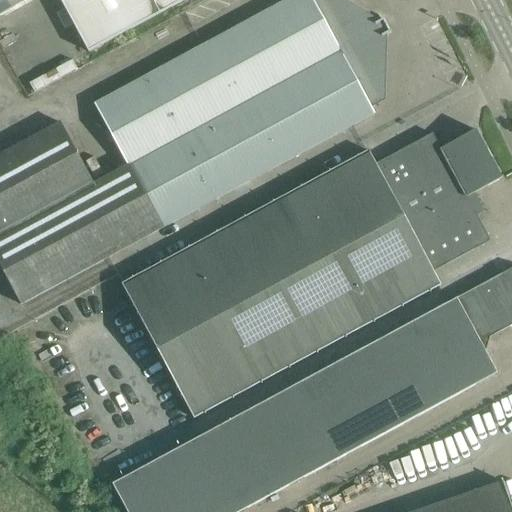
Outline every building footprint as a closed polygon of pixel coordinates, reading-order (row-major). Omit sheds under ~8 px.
[(0,0),(0,16),(30,0),(0,0)] [(128,168),(95,186),(94,187),(60,124),(0,156),(0,267),(20,305),(97,265),(354,127),(374,115),(369,106),(382,100),(383,38),(391,34),(384,21),(376,25),(335,0),(290,0),(95,106),(128,168)] [(189,0),(60,0),(91,55),(189,0)] [(54,23),(9,46),(33,92),(78,69),(54,23)] [(470,198),(502,181),(476,133),(441,152),(433,137),(376,167),(368,154),(122,286),(194,420),(440,287),(433,274),(489,243),(473,214),(477,212),(470,198)] [(501,278),(459,300),(113,485),(126,511),(244,511),(496,377),(485,355),(489,340),(511,327),(511,272),(501,278)] [(511,511),(502,485),(423,511),(511,511)]
